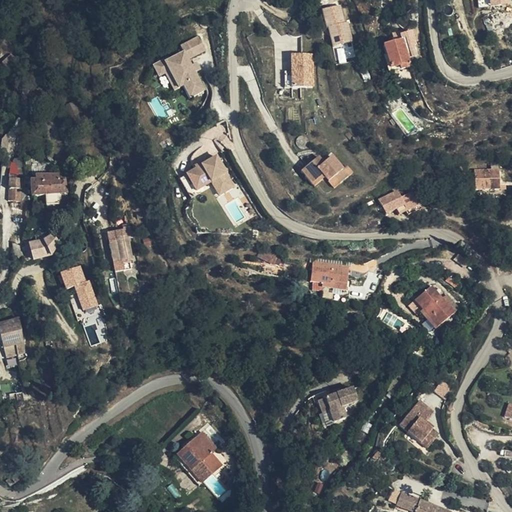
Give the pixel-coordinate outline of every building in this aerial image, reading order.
[(329,45),(351,43),(349,20),(343,21),(341,5),(325,6),(329,45)] [(406,16),(406,19),(407,21),(409,23),(411,23),(414,23),(416,22),(418,19),(418,17),(417,15),(415,13),(413,12),(410,12),(409,13),(407,14),(406,16)] [(201,38),(190,44),(197,57),(208,52),(201,38)] [(400,71),(410,68),(408,61),(407,55),(402,42),(383,48),(390,70),(399,67),(400,70),(400,71)] [(196,74),(198,73),(194,66),(193,67),(190,60),(197,57),(190,44),(183,48),(185,52),(171,59),(166,62),(179,87),(184,85),(190,99),(205,91),(196,74)] [(0,67),(8,74),(16,64),(8,57),(0,66),(0,67)] [(174,89),(179,87),(166,62),(171,59),(170,57),(155,64),(160,75),(166,72),(174,89)] [(288,70),(288,80),(289,90),(299,90),(299,70),(288,70)] [(71,118),(78,114),(73,103),(66,106),(71,118)] [(296,142),(296,145),(297,148),(300,150),(303,150),(305,149),(308,147),(309,144),(308,141),(307,139),(306,138),(303,137),(301,137),(298,138),(296,140),(296,142)] [(216,188),(230,180),(216,157),(202,165),(195,170),(187,174),(197,190),(212,182),(216,188)] [(339,185),(348,178),(342,171),(331,158),(323,164),(317,169),(312,163),(300,173),(310,185),(322,176),(324,179),(328,183),(333,178),(339,185)] [(317,158),(312,163),(317,169),(323,164),(317,158)] [(348,178),(352,175),(346,168),(345,169),(342,171),(348,178)] [(498,170),(473,170),(473,190),(498,190),(498,170)] [(187,174),(181,178),(192,197),(198,193),(197,190),(187,174)] [(322,176),(310,185),(313,188),(316,185),(324,179),(322,176)] [(59,177),(34,178),(34,183),(31,183),(31,197),(45,196),(46,206),(59,206),(58,195),(65,194),(63,182),(59,182),(59,177)] [(328,183),(334,190),(339,185),(333,178),(328,183)] [(22,181),(8,180),(8,203),(21,204),(22,181)] [(234,187),(230,180),(216,188),(220,196),(234,187)] [(397,193),(377,204),(385,217),(396,212),(398,217),(405,213),(408,217),(422,209),(413,193),(400,200),(397,193)] [(132,260),(126,230),(107,235),(113,265),(121,263),(132,260)] [(34,262),(50,257),(58,244),(50,238),(43,242),(29,246),(34,262)] [(349,267),(350,262),(326,259),(314,257),(313,262),(349,267)] [(321,289),(346,292),(349,267),(313,262),(310,283),(322,285),(321,289)] [(85,264),(61,271),(65,289),(75,286),(81,310),(96,307),(85,264)] [(423,311),(420,313),(435,330),(453,314),(441,300),(430,287),(414,301),(423,311)] [(441,300),(453,314),(458,310),(446,296),(441,300)] [(12,338),(14,338),(22,335),(19,319),(9,322),(12,338)] [(0,338),(3,350),(16,345),(14,338),(12,338),(9,322),(0,325),(0,338)] [(8,377),(11,376),(9,370),(0,372),(3,378),(8,377)] [(357,402),(351,390),(316,404),(321,416),(327,414),(332,426),(344,421),(340,409),(357,402)] [(425,426),(427,423),(434,415),(420,403),(400,428),(420,445),(424,441),(430,447),(438,437),(432,432),(425,426)] [(434,429),(427,423),(425,426),(432,432),(434,429)] [(202,434),(177,456),(203,484),(214,474),(203,462),(216,449),(202,434)] [(424,441),(420,445),(427,451),(430,447),(424,441)] [(216,449),(203,462),(214,474),(227,462),(216,449)] [(203,484),(177,456),(174,459),(202,490),(204,487),(203,484)] [(10,489),(18,484),(14,478),(6,484),(10,489)] [(390,501),(397,502),(400,491),(393,490),(390,501)] [(396,506),(410,511),(414,500),(401,494),(396,506)] [(410,511),(414,511),(419,501),(414,500),(410,511)] [(446,511),(441,510),(440,511),(435,511),(430,510),(431,506),(419,501),(414,511),(446,511)]
